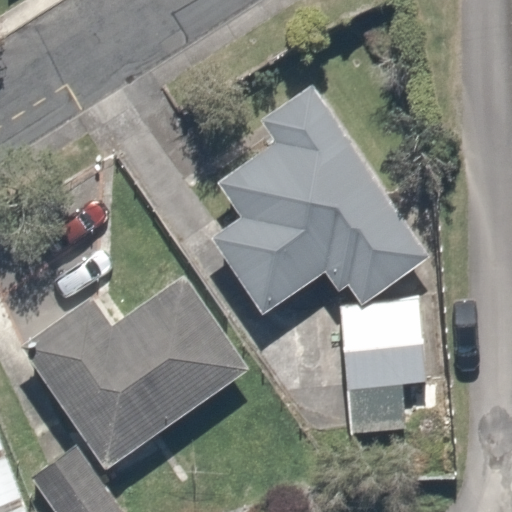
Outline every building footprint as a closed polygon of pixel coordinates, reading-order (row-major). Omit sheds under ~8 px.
[(347,303),(380,299),(437,256),(309,85),(259,122),(270,137),(217,178),(239,207),(204,233),(266,317),(325,273),(347,303)] [(97,292),(17,348),(103,470),(248,369),(187,282),(122,328),(97,292)] [(347,303),(339,303),(352,437),(432,429),(419,296),(380,299),(347,303)] [(0,511),(28,511),(0,438),(0,511)] [(113,511),(73,445),(25,474),(47,511),(113,511)]
